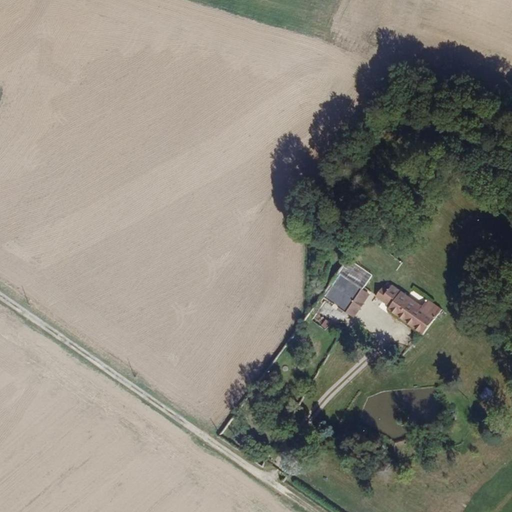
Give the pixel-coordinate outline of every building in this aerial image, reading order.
[(366,294),(375,282),(351,265),(341,278),(366,294)] [(364,297),(366,294),(341,278),(325,302),(348,318),(350,317),(364,297)] [(422,343),(441,320),(430,312),(428,314),(424,311),(422,315),(416,310),(390,293),(380,297),(375,305),(386,312),(388,316),(402,327),(422,343)] [(356,322),(371,301),(364,297),(350,317),(356,322)] [(489,402),(493,390),(482,387),(479,399),(489,402)]
